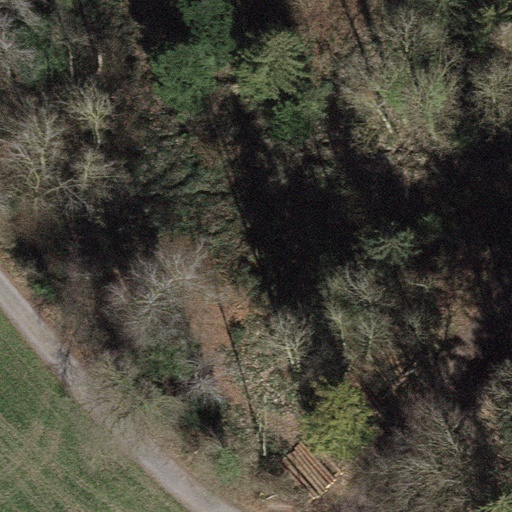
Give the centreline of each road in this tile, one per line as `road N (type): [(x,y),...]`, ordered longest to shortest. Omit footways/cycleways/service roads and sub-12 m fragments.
road 1 (track): [(208,511),(183,495),(0,289)]
road 2 (track): [(356,511),(380,489),(511,284)]
